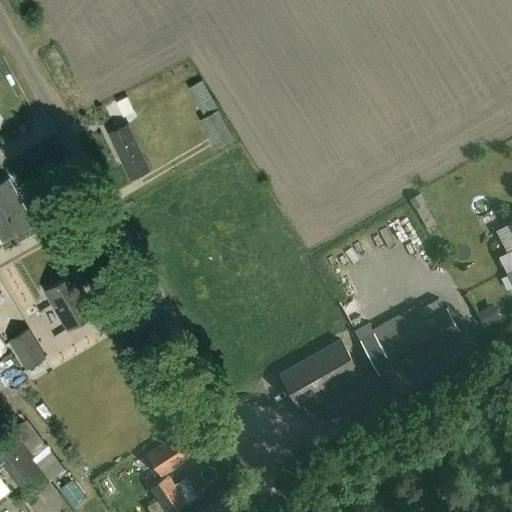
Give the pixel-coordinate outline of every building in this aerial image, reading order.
[(154,79),(159,90),(194,76),(190,65),(154,79)] [(213,148),(233,137),(202,80),(188,87),(204,117),(199,120),(213,148)] [(109,133),(130,177),(149,168),(128,124),(109,133)] [(0,183),(0,236),(2,240),(33,222),(9,178),(0,183)] [(417,208),(426,203),(427,202),(421,192),(410,199),(416,208),(417,208)] [(508,272),(511,270),(511,221),(511,222),(511,223),(511,250),(500,256),(508,272)] [(44,290),(68,329),(95,312),(72,273),(44,290)] [(497,319),(489,306),(477,312),(485,326),(497,319)] [(448,307),(381,343),(374,331),(361,338),(381,375),(461,330),(448,307)] [(46,357),(28,327),(8,339),(26,369),(46,357)] [(300,408),(362,372),(341,336),(279,371),(300,408)] [(0,461),(1,461),(20,486),(44,468),(34,455),(46,446),(27,420),(12,432),(15,436),(0,447),(0,461)] [(182,431),(148,452),(163,475),(196,453),(182,431)] [(196,454),(170,473),(150,486),(166,511),(175,511),(200,495),(188,477),(204,465),(196,454)]
